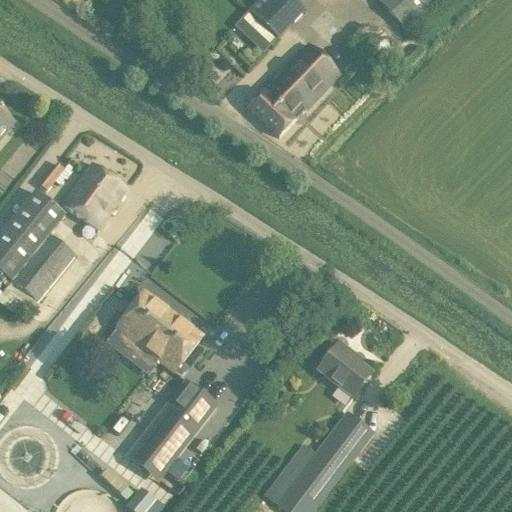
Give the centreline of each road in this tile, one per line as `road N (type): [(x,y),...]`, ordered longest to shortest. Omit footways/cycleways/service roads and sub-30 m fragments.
road 1 (unclassified): [(511,392),(0,60)]
road 2 (unclassified): [(511,319),(307,173),(38,0)]
